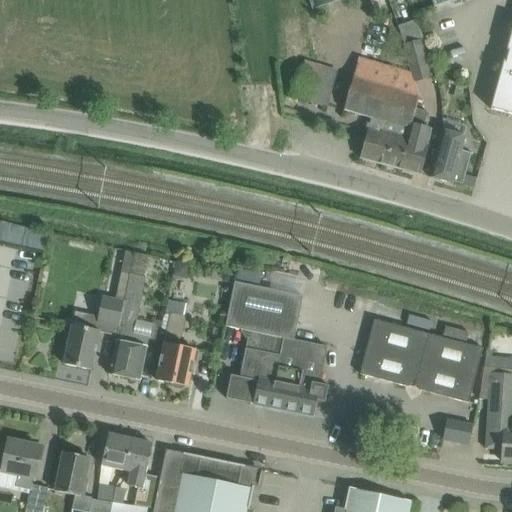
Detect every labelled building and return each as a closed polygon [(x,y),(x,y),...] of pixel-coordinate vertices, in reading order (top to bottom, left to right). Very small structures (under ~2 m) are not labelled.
[(309,0),(312,9),(343,0),(309,0)] [(420,44),(425,42),(417,20),(398,26),(406,48),(405,48),(405,50),(399,51),(404,70),(410,69),(414,83),(429,78),(420,44)] [(511,29),(506,51),(508,51),(505,62),(503,61),(490,109),(511,114),(511,29)] [(413,119),(416,109),(419,96),(400,91),(405,73),(359,60),(344,110),(372,118),(374,112),(385,116),(387,111),(413,119)] [(327,105),(332,86),(336,74),(304,64),(290,64),(282,92),(327,105)] [(420,175),(425,156),(428,145),(426,145),(431,129),(423,127),(427,112),(416,109),(413,119),(411,129),(410,128),(406,141),(398,169),(420,175)] [(411,129),(413,119),(387,111),(385,116),(374,112),(372,118),(370,124),(381,128),(380,134),(368,131),(360,159),(398,169),(406,141),(410,128),(411,129)] [(435,158),(429,178),(452,184),(453,182),(462,185),(471,154),(461,151),(465,138),(442,132),(435,158)] [(28,303),(43,229),(0,220),(0,297),(7,299),(28,303)] [(68,345),(63,364),(91,370),(99,332),(96,331),(97,323),(118,328),(130,274),(135,254),(125,252),(115,299),(102,296),(101,301),(98,317),(75,312),(71,328),(68,345)] [(118,328),(108,374),(129,378),(130,380),(136,381),(138,380),(140,381),(144,361),(147,348),(145,347),(147,339),(133,336),(149,257),(135,254),(130,274),(118,328)] [(288,339),(294,340),(303,296),(235,282),(226,327),(250,332),(288,339)] [(184,317),(171,314),(166,313),(161,333),(166,334),(161,359),(157,378),(165,380),(164,382),(187,387),(191,368),(193,362),(196,363),(198,351),(178,347),(184,317)] [(158,341),(162,322),(152,320),(151,324),(149,339),(158,341)] [(406,387),(420,332),(374,320),(360,374),(406,387)] [(274,409),(288,339),(250,332),(240,378),(231,376),(226,399),(274,409)] [(482,349),(465,344),(420,332),(406,387),(468,403),(482,349)] [(327,347),(294,340),(288,339),(274,409),(313,417),(316,401),(325,403),(329,386),(320,384),(327,347)] [(511,366),(484,364),(479,399),(480,399),(481,399),(481,396),(490,397),(486,449),(487,450),(487,449),(497,449),(502,449),(502,462),(511,462),(511,366)] [(446,420),(443,440),(468,445),(472,425),(446,420)] [(132,439),(130,439),(108,434),(102,464),(101,465),(99,483),(103,484),(107,466),(124,470),(132,439)] [(152,444),(151,444),(132,439),(124,470),(131,472),(128,486),(142,489),(148,464),(152,444)] [(32,485),(33,477),(40,448),(8,441),(1,475),(23,480),(21,488),(30,491),(25,511),(42,511),(43,508),(47,488),(32,485)] [(253,487),(257,469),(244,467),(244,466),(166,450),(156,496),(153,511),(152,511),(252,511),(253,510),(249,509),(254,487),(253,487)] [(89,511),(92,498),(85,496),(88,478),(85,478),(89,458),(63,453),(55,491),(75,496),(71,511),(89,511)] [(103,485),(103,484),(99,483),(97,499),(113,502),(116,487),(103,485)] [(408,511),(410,502),(349,488),(349,489),(343,511),(339,511),(338,511),(408,511)] [(137,492),(134,506),(153,511),(156,496),(137,492)] [(111,511),(113,502),(97,499),(92,498),(89,511),(111,511)]
